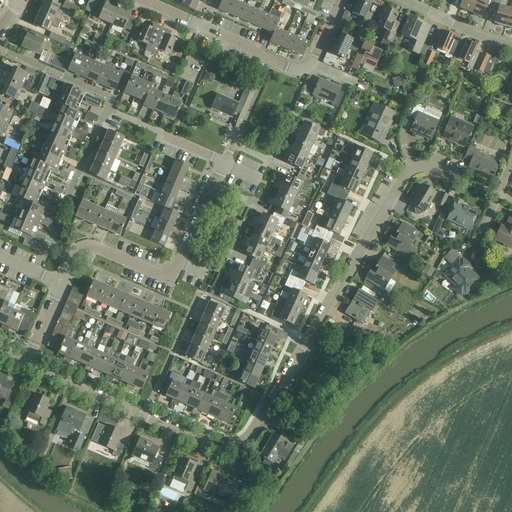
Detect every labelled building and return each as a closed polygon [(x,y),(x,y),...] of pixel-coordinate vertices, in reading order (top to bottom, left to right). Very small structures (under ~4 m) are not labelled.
[(45,0),(39,14),(60,23),(63,16),(56,13),(59,7),(45,0)] [(90,14),(93,6),(95,0),(89,0),(84,11),(90,14)] [(197,0),(183,0),(181,6),(194,12),(199,1),(197,0)] [(222,0),(218,10),(231,16),(232,16),(238,3),(232,0),(222,0)] [(311,9),(312,6),(313,4),(303,0),(301,0),(300,4),(311,9)] [(331,15),(334,0),(325,0),(322,12),(331,15)] [(367,15),(369,10),(373,1),(369,0),(358,0),(352,14),(360,18),(356,27),(359,29),(357,36),(364,38),(366,32),(370,24),(373,17),(367,15)] [(463,0),(459,9),(462,10),(463,12),(466,13),(468,12),(470,13),(476,0),(463,0)] [(484,0),(476,0),(470,13),(473,14),(473,15),(474,16),(477,18),(478,17),(481,18),(486,9),(491,11),(495,0),(488,0),(488,2),(484,0)] [(506,27),(511,10),(500,7),(501,2),(495,0),(491,11),(497,14),(494,24),(497,25),(498,27),(501,27),(503,27),(503,26),(506,27)] [(297,10),(299,7),(288,2),(286,6),(293,9),(297,10)] [(77,15),(79,9),(64,3),(62,8),(77,15)] [(99,20),(111,25),(118,9),(106,3),(104,8),(98,6),(91,20),(97,22),(99,20)] [(246,22),(252,9),(238,3),(232,16),(246,22)] [(0,21),(9,10),(2,5),(0,7),(0,21)] [(300,12),(306,15),(308,15),(309,11),(302,8),(299,7),(297,10),(300,12)] [(380,45),(389,50),(392,43),(400,26),(394,23),(399,13),(392,10),(391,12),(384,8),(375,27),(386,32),(383,39),(380,45)] [(118,9),(111,25),(123,30),(122,32),(128,35),(134,22),(128,19),(131,14),(118,9)] [(259,28),(265,15),(252,9),(246,22),(259,28)] [(34,26),(43,30),(48,32),(51,26),(57,29),(60,23),(39,14),(34,26)] [(265,15),(259,28),(273,34),(276,29),(279,21),(265,15)] [(409,18),(405,27),(401,35),(413,40),(409,51),(418,55),(427,34),(421,31),(424,24),(409,18)] [(145,51),(150,54),(162,28),(152,24),(150,29),(143,26),(137,41),(147,46),(145,51)] [(159,51),(160,51),(170,55),(171,52),(175,53),(179,45),(175,43),(176,41),(170,38),(172,33),(162,28),(150,54),(157,57),(159,51)] [(269,43),(278,46),(281,48),(287,34),(276,29),(273,34),(269,43)] [(363,39),(343,31),(338,43),(336,43),(331,54),(344,59),(348,49),(356,52),(359,45),(361,46),(363,39)] [(451,60),(454,52),(458,43),(453,41),(454,37),(451,36),(451,34),(448,33),(446,34),(443,32),(436,49),(446,54),(445,58),(451,60)] [(43,41),(37,38),(28,34),(21,48),(41,56),(44,50),(40,49),(43,41)] [(63,45),(74,50),(76,46),(65,41),(65,40),(51,34),(48,39),(63,45)] [(287,34),(281,48),(292,52),(298,39),(287,34)] [(309,44),(300,40),(298,39),(292,52),(303,57),(309,44)] [(374,69),(377,63),(382,52),(373,48),(374,46),(365,42),(362,47),(361,46),(351,69),(357,71),(364,57),(366,58),(363,64),(374,69)] [(472,72),(476,63),(480,54),(474,52),(476,47),(473,46),(474,46),(473,44),(470,43),(468,43),(468,44),(465,42),(458,59),(469,64),(466,69),(472,72)] [(122,43),(119,51),(125,53),(128,46),(122,43)] [(75,54),(72,62),(68,71),(77,75),(85,58),(75,54)] [(494,61),(489,58),(482,54),(475,70),(482,73),(483,72),(488,74),(494,61)] [(69,63),(54,56),(50,66),(64,72),(69,63)] [(86,79),(96,83),(103,66),(105,61),(96,57),(94,62),(86,79)] [(86,79),(94,62),(85,58),(77,75),(86,79)] [(135,67),(139,69),(146,72),(147,68),(137,64),(135,67)] [(105,88),(113,70),(103,66),(96,83),(105,88)] [(35,72),(26,67),(24,72),(14,68),(11,75),(0,70),(0,78),(22,88),(28,74),(33,77),(35,72)] [(146,72),(156,76),(158,73),(147,68),(146,72)] [(119,83),(124,85),(128,76),(129,73),(120,70),(119,73),(113,70),(105,88),(115,92),(119,83)] [(156,76),(167,81),(168,77),(158,73),(156,76)] [(177,85),(180,79),(174,76),(172,79),(168,77),(167,81),(164,87),(171,90),(174,84),(177,85)] [(407,76),(398,80),(402,89),(411,86),(407,76)] [(127,84),(123,93),(134,98),(142,81),(131,77),(127,84)] [(2,95),(9,98),(16,101),(22,88),(0,78),(0,85),(5,88),(2,95)] [(134,98),(144,103),(145,103),(150,90),(151,90),(152,86),(142,81),(134,98)] [(186,97),(192,84),(186,81),(180,94),(186,97)] [(337,109),(341,100),(344,94),(338,91),(340,89),(331,85),(330,86),(319,81),(313,94),(333,103),(331,106),(337,109)] [(92,102),(94,98),(66,85),(61,95),(81,103),(83,98),(86,100),(85,102),(99,108),(100,106),(92,102)] [(241,85),(239,90),(249,94),(251,90),(251,89),(241,85)] [(143,106),(154,111),(161,94),(151,90),(150,90),(145,103),(144,103),(143,106)] [(154,111),(164,115),(171,99),(161,94),(154,111)] [(240,115),(248,96),(242,94),(238,104),(217,95),(211,109),(232,118),(235,112),(240,115)] [(57,104),(62,106),(76,112),(77,112),(81,103),(61,95),(57,104)] [(102,101),(94,98),(92,102),(100,106),(102,101)] [(390,103),(401,109),(403,103),(392,98),(390,103)] [(182,103),(171,99),(164,115),(175,120),(182,103)] [(13,127),(19,114),(0,105),(0,121),(9,126),(9,125),(13,127)] [(395,114),(386,110),(375,105),(361,134),(381,144),(395,114)] [(58,115),(77,124),(81,114),(77,112),(76,112),(62,106),(58,115)] [(441,117),(425,110),(415,106),(409,118),(415,120),(410,132),(417,135),(418,133),(431,138),(430,141),(441,117)] [(34,115),(34,116),(41,119),(45,110),(39,107),(38,107),(34,115)] [(87,134),(80,131),(75,129),(77,124),(58,115),(53,125),(73,133),(78,135),(85,139),(87,134)] [(463,148),(467,139),(472,127),(451,118),(442,137),(456,142),(455,144),(463,148)] [(5,135),(9,126),(0,121),(0,138),(1,139),(3,134),(5,135)] [(317,134),(323,137),(325,133),(304,123),(302,129),(297,126),(295,131),(315,140),(317,134)] [(53,125),(49,134),(69,143),(73,133),(53,125)] [(103,142),(119,149),(124,138),(108,131),(103,142)] [(312,146),(315,140),(295,131),(293,135),(298,138),(295,143),(316,152),(319,154),(321,150),(312,146)] [(49,134),(45,143),(65,152),(69,143),(49,134)] [(103,142),(98,153),(114,160),(119,149),(103,142)] [(45,143),(41,153),(61,161),(65,152),(45,143)] [(308,154),(313,157),(314,157),(316,152),(295,143),(293,148),(288,146),(286,151),(305,160),(308,154)] [(29,153),(34,148),(30,144),(25,149),(29,153)] [(341,152),(352,157),(367,164),(372,154),(357,147),(355,153),(343,147),(341,152)] [(499,163),(490,159),(476,152),(477,150),(470,147),(464,159),(471,162),(468,168),(492,179),(493,176),(494,177),(495,175),(494,175),(499,163)] [(298,175),(309,180),(312,175),(306,172),(308,168),(303,166),(305,160),(286,151),(285,151),(282,150),(281,154),(289,157),(286,163),(301,170),(298,175)] [(41,153),(37,162),(37,163),(52,169),(57,171),(61,161),(41,153)] [(94,164),(110,171),(114,160),(98,153),(94,164)] [(348,167),(363,174),(367,164),(352,157),(350,163),(343,160),(341,164),(348,167)] [(67,180),(69,176),(61,173),(57,171),(52,169),(37,163),(37,162),(33,160),(28,170),(48,178),(50,173),(67,180)] [(175,160),(170,172),(184,177),(189,166),(175,160)] [(110,171),(94,164),(89,175),(105,182),(110,171)] [(159,166),(157,171),(166,175),(169,170),(159,166)] [(329,171),(343,177),(358,184),(363,174),(348,167),(345,173),(338,169),(338,170),(331,167),(329,171)] [(61,173),(69,176),(71,172),(63,168),(61,173)] [(24,179),(61,195),(63,190),(55,187),(53,191),(44,187),(48,178),(28,170),(24,179)] [(170,172),(166,183),(179,189),(184,177),(170,172)] [(277,184),(297,193),(299,187),(305,190),(309,180),(298,175),(296,180),(287,176),(284,182),(279,180),(277,184)] [(358,184),(343,177),(341,183),(334,179),(329,189),(346,198),(349,192),(354,194),(358,184)] [(20,188),(40,197),(42,192),(59,199),(61,195),(24,179),(20,188)] [(132,194),(133,190),(136,183),(132,181),(129,188),(127,188),(126,191),(132,194)] [(161,194),(175,200),(179,189),(166,183),(161,194)] [(304,203),(300,201),(294,199),(297,193),(277,184),(275,189),(280,191),(277,196),(298,205),(302,207),(304,203)] [(422,214),(423,212),(425,213),(436,194),(421,185),(410,204),(416,207),(414,210),(415,214),(418,216),(422,214)] [(40,197),(20,188),(16,198),(25,202),(25,201),(35,206),(36,206),(40,197)] [(344,203),(346,198),(329,189),(326,195),(331,198),(329,203),(328,202),(326,206),(333,210),(348,217),(352,207),(344,203)] [(170,211),(170,210),(175,200),(161,194),(156,205),(164,209),(164,208),(170,211)] [(442,207),(443,205),(447,196),(442,194),(437,204),(442,207)] [(298,205),(277,196),(275,201),(270,199),(268,204),(276,208),(274,213),(285,219),(288,212),(290,207),(296,209),(298,205)] [(477,213),(461,206),(462,203),(454,199),(446,220),(469,230),(477,213)] [(25,202),(21,211),(51,224),(53,220),(43,215),(45,210),(36,206),(35,206),(25,201),(25,202)] [(75,217),(86,222),(93,206),(82,201),(75,217)] [(113,205),(111,210),(121,214),(123,210),(113,205)] [(97,227),(104,211),(93,206),(86,222),(97,227)] [(178,214),(170,210),(170,211),(164,208),(164,209),(160,220),(173,225),(178,214)] [(317,214),(321,216),(329,220),(343,227),(348,217),(333,210),(331,215),(323,212),(323,213),(318,211),(317,214)] [(37,229),(39,224),(50,228),(51,224),(21,211),(17,220),(37,229)] [(108,232),(115,216),(104,211),(97,227),(108,232)] [(281,228),(285,219),(274,213),(271,219),(262,215),(260,220),(255,218),(253,222),(272,231),(275,225),(281,228)] [(511,213),(504,228),(500,227),(494,240),(511,247),(511,213)] [(119,237),(123,227),(126,221),(115,216),(108,232),(119,237)] [(319,222),(318,225),(315,232),(326,237),(328,232),(339,236),(343,227),(329,220),(321,216),(319,222)] [(445,233),(439,230),(443,221),(437,218),(430,233),(436,237),(441,240),(445,233)] [(27,236),(32,238),(35,240),(43,243),(45,239),(34,234),(37,229),(17,220),(14,219),(8,232),(20,237),(21,233),(27,236)] [(168,237),(173,225),(160,220),(155,231),(168,237)] [(289,220),(286,226),(293,230),(296,224),(289,220)] [(281,242),(275,239),(270,237),(272,231),(253,222),(251,227),(256,229),(253,234),(274,244),(279,246),(281,242)] [(417,251),(410,246),(415,238),(411,236),(415,230),(403,223),(393,240),(390,238),(386,246),(404,256),(401,260),(408,265),(417,251)] [(323,243),(326,237),(315,232),(310,230),(307,229),(306,231),(302,229),(297,239),(305,243),(304,246),(310,249),(325,256),(330,246),(323,243)] [(164,248),(168,237),(155,231),(150,242),(164,248)] [(266,245),(271,248),(272,248),(274,244),(253,234),(251,240),(246,238),(244,242),(263,251),(266,245)] [(261,256),(263,251),(244,242),(241,247),(246,249),(244,255),(253,259),(251,264),(262,269),(266,259),(261,256)] [(290,243),(287,250),(291,252),(293,253),(297,246),(290,243)] [(306,259),(321,266),(325,256),(310,249),(308,255),(301,251),(298,256),(306,259)] [(451,250),(444,259),(451,265),(458,257),(451,250)] [(365,280),(374,285),(383,291),(384,290),(389,293),(396,283),(390,280),(394,272),(391,270),(394,265),(382,258),(372,274),(370,272),(365,280)] [(301,269),(316,276),(321,266),(306,259),(303,265),(296,261),(294,266),(301,269)] [(465,294),(471,287),(478,280),(466,269),(469,266),(462,260),(459,263),(458,262),(445,276),(457,286),(454,290),(461,296),(464,293),(465,294)] [(262,269),(251,264),(248,270),(239,265),(236,271),(231,269),(229,273),(249,282),(251,276),(257,279),(262,269)] [(287,281),(303,288),(306,283),(312,286),(316,276),(301,269),(299,274),(292,271),(287,281)] [(230,285),(261,300),(261,298),(251,293),(255,284),(249,282),(229,273),(227,278),(232,280),(230,285)] [(86,297),(95,301),(97,302),(104,286),(93,281),(86,297)] [(280,297),(287,300),(302,307),(307,297),(301,294),(303,288),(287,281),(285,287),(291,290),(289,296),(282,292),(280,297)] [(261,300),(230,285),(227,291),(222,288),(220,293),(240,302),(242,297),(248,299),(248,298),(259,303),(261,300)] [(0,300),(4,302),(0,310),(0,323),(2,325),(1,329),(4,330),(15,306),(13,306),(18,294),(0,286),(0,300)] [(97,302),(108,307),(115,291),(104,286),(97,302)] [(83,296),(84,293),(73,288),(71,291),(83,296)] [(375,314),(369,311),(372,312),(378,302),(359,290),(344,314),(361,324),(362,323),(367,327),(375,314)] [(80,302),(83,296),(71,291),(69,297),(80,302)] [(108,307),(119,312),(126,296),(115,291),(108,307)] [(119,312),(130,316),(137,300),(126,296),(119,312)] [(69,297),(66,302),(78,307),(80,302),(69,297)] [(137,300),(130,316),(141,321),(148,305),(137,300)] [(275,307),(282,310),(297,317),(302,307),(287,300),(284,305),(277,302),(275,307)] [(66,302),(64,308),(76,313),(78,307),(66,302)] [(209,302),(204,314),(220,321),(225,310),(209,302)] [(148,305),(141,321),(152,326),(159,310),(148,305)] [(15,306),(4,330),(8,332),(9,328),(17,331),(17,330),(27,334),(35,314),(15,306)] [(64,308),(61,313),(73,318),(76,313),(64,308)] [(152,326),(154,327),(163,331),(170,315),(159,310),(152,326)] [(293,326),(297,317),(282,310),(280,315),(273,312),(271,316),(293,326)] [(61,313),(59,319),(71,324),(73,318),(61,313)] [(199,325),(215,332),(220,321),(204,314),(199,325)] [(235,314),(231,321),(230,325),(234,326),(239,316),(235,314)] [(59,319),(57,325),(68,330),(69,328),(71,324),(59,319)] [(57,325),(54,330),(66,335),(68,330),(57,325)] [(211,343),(215,332),(199,325),(195,336),(211,343)] [(276,336),(278,332),(278,331),(266,325),(264,331),(261,330),(258,336),(247,332),(246,336),(272,348),(275,341),(279,343),(281,339),(276,336)] [(114,329),(108,327),(106,333),(112,336),(114,329)] [(63,361),(66,362),(75,342),(69,339),(73,330),(69,328),(68,330),(66,335),(63,341),(61,346),(58,352),(57,354),(65,357),(63,361)] [(54,330),(52,335),(63,341),(66,335),(54,330)] [(120,331),(116,338),(125,342),(128,335),(120,331)] [(72,360),(78,363),(90,336),(86,334),(81,345),(75,342),(66,362),(70,364),(72,360)] [(52,335),(49,341),(61,346),(63,341),(52,335)] [(84,370),(87,371),(96,351),(89,348),(95,336),(91,335),(91,336),(90,336),(78,363),(86,366),(84,370)] [(128,335),(125,342),(133,346),(136,338),(128,335)] [(190,346),(206,353),(211,343),(195,336),(190,346)] [(269,355),(272,348),(246,336),(244,340),(255,345),(252,351),(272,360),(273,356),(269,355)] [(47,347),(58,352),(61,346),(49,341),(47,347)] [(230,344),(227,352),(233,354),(236,347),(230,344)] [(201,365),(205,356),(206,353),(190,346),(185,358),(201,365)] [(96,351),(87,371),(91,373),(93,369),(99,372),(109,349),(105,347),(102,354),(96,351)] [(108,381),(117,360),(120,354),(113,351),(109,349),(99,372),(107,375),(105,379),(108,381)] [(270,363),(272,360),(252,351),(249,357),(242,354),(241,358),(263,368),(266,362),(270,363)] [(117,360),(108,381),(112,382),(114,378),(120,381),(130,358),(126,356),(123,363),(117,360)] [(126,388),(129,390),(138,369),(131,366),(134,360),(130,358),(120,381),(128,384),(126,388)] [(243,372),(262,381),(264,377),(260,375),(263,368),(241,358),(239,363),(246,366),(243,372)] [(222,362),(219,368),(225,371),(228,364),(222,362)] [(142,391),(152,368),(147,366),(144,372),(138,369),(129,390),(133,391),(134,387),(142,391)] [(199,374),(201,369),(195,366),(192,371),(199,374)] [(210,380),(213,374),(206,371),(203,377),(210,380)] [(231,380),(254,390),(257,382),(261,384),(262,381),(243,372),(240,378),(234,375),(231,380)] [(177,382),(180,376),(175,374),(172,381),(168,380),(162,394),(165,396),(165,397),(172,400),(171,404),(174,405),(182,385),(177,382)] [(0,397),(6,400),(9,394),(13,385),(0,379),(0,397)] [(224,379),(220,386),(225,388),(229,381),(224,379)] [(189,387),(182,385),(174,405),(178,407),(179,403),(186,406),(196,383),(192,381),(189,387)] [(200,385),(196,383),(186,406),(193,409),(191,413),(195,414),(204,394),(197,391),(200,385)] [(210,397),(204,394),(195,414),(198,416),(200,412),(207,415),(217,392),(213,390),(210,397)] [(227,397),(217,392),(207,415),(214,418),(212,422),(215,423),(227,397)] [(49,401),(35,394),(27,412),(29,413),(26,418),(37,423),(40,417),(42,418),(49,401)] [(238,402),(234,400),(231,406),(225,404),(228,397),(227,397),(215,423),(219,425),(221,421),(228,424),(238,402)] [(85,419),(86,417),(66,408),(57,431),(69,436),(70,433),(74,435),(68,448),(78,452),(84,437),(85,434),(87,435),(93,422),(85,419)] [(98,425),(91,441),(99,445),(105,447),(114,451),(112,455),(118,458),(123,446),(117,443),(122,432),(107,426),(106,428),(98,425)] [(260,457),(266,460),(263,464),(264,466),(268,469),(270,468),(273,464),(273,465),(278,457),(285,461),(294,445),(300,435),(288,428),(285,433),(281,431),(279,436),(273,433),(260,457)] [(156,472),(157,468),(161,459),(155,456),(158,448),(139,440),(132,456),(151,464),(149,469),(156,472)] [(190,493),(192,489),(196,479),(191,476),(196,465),(181,458),(172,480),(186,486),(184,490),(190,493)] [(212,472),(208,481),(204,490),(212,493),(211,496),(229,504),(237,486),(219,478),(220,476),(212,472)] [(181,508),(180,510),(185,511),(186,511),(187,510),(190,503),(184,500),(181,508)]
